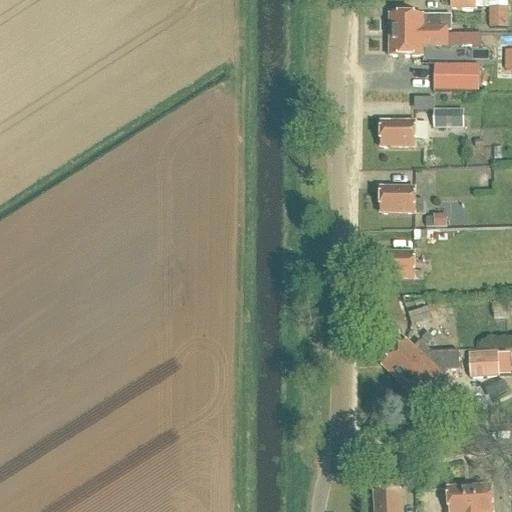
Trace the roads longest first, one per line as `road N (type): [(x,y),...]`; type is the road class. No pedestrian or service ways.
road 1 (track): [(239,0),(243,511)]
road 2 (residential): [(346,428),(348,0)]
road 3 (unclassified): [(511,436),(365,441),(346,428)]
